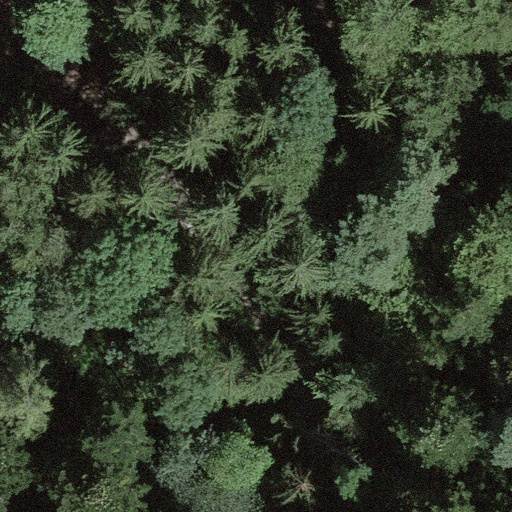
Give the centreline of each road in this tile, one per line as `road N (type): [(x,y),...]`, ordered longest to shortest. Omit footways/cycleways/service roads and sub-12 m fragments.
road 1 (track): [(16,0),(79,53),(153,198),(212,392),(293,511)]
road 2 (track): [(511,215),(345,0)]
